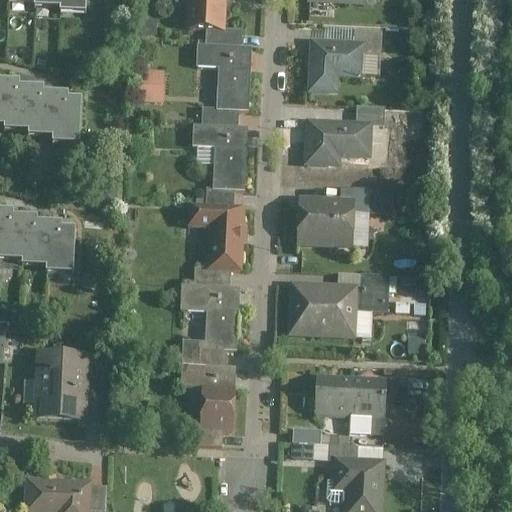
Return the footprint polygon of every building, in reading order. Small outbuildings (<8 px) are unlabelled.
[(35,0),(36,7),(35,13),(61,13),(60,0),(35,0)] [(60,0),(61,13),(61,18),(86,19),(86,0),(60,0)] [(227,0),(186,0),(185,35),(226,36),(227,0)] [(371,9),(371,0),(308,0),(308,8),(371,9)] [(159,22),(143,23),(144,42),(161,41),(159,22)] [(325,44),(310,44),(310,99),(342,99),(343,84),(369,84),(369,45),(357,45),(357,33),(325,33),(325,44)] [(252,51),(196,50),(195,74),(217,74),(216,114),(239,115),(250,115),(252,51)] [(170,75),(140,74),(139,106),(169,107),(170,75)] [(4,130),(4,137),(30,137),(30,93),(19,93),(19,86),(4,86),(4,130)] [(30,137),(30,144),(55,144),(56,100),(45,100),(45,93),(30,93),(30,137)] [(55,144),(55,151),(81,151),(81,107),(70,107),(70,100),(56,100),(55,144)] [(357,125),(308,124),(307,172),(344,173),(344,163),(375,164),(376,131),(387,131),(387,111),(357,111),(357,125)] [(216,114),(202,114),(202,131),(194,131),(194,150),(217,151),(216,195),(245,196),(247,132),(238,132),(239,115),(216,114)] [(355,205),(355,217),(405,218),(405,195),(342,194),(342,205),(355,205)] [(355,205),(342,205),(302,204),(301,253),(354,254),(355,217),(355,205)] [(249,213),(189,211),(189,232),(211,233),(209,275),(232,276),(247,276),(249,213)] [(0,267),(21,268),(22,225),(11,224),(11,218),(0,217),(0,267)] [(21,268),(21,275),(46,276),(47,232),(37,232),(37,225),(22,225),(21,268)] [(46,276),(46,283),(72,283),(73,239),(62,239),(62,232),(47,232),(46,276)] [(194,290),(231,291),(232,276),(209,275),(195,275),(194,290)] [(362,290),(292,288),(290,341),(375,344),(377,315),(361,314),(362,290)] [(231,291),(194,290),(184,290),(183,318),(207,319),(207,346),(206,354),(228,354),(239,354),(241,292),(231,291)] [(182,370),(227,372),(228,354),(206,354),(207,346),(183,345),(182,370)] [(96,362),(39,359),(35,428),(93,431),(96,362)] [(203,392),(235,393),(236,372),(227,372),(182,370),(180,370),(179,391),(203,392)] [(352,380),(318,380),(317,422),(351,423),(352,380)] [(387,381),(352,380),(351,423),(386,424),(387,381)] [(407,381),(390,381),(390,403),(407,403),(407,381)] [(235,393),(203,392),(201,435),(234,436),(235,393)] [(326,439),(326,435),(295,434),(294,466),(331,467),(331,462),(386,464),(386,452),(332,450),(333,439),(326,439)] [(384,511),(386,464),(331,462),(331,467),(331,484),(335,484),(334,495),(347,495),(346,506),(344,506),(343,511),(384,511)] [(91,486),(26,483),(24,511),(90,511),(91,491),(91,486)] [(105,511),(106,492),(91,491),(90,511),(105,511)]
